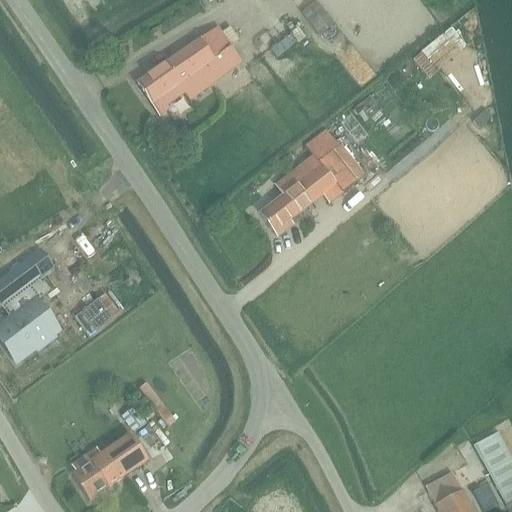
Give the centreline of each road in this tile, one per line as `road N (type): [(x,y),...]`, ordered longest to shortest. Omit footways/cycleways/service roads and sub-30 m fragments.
road 1 (unclassified): [(281,397),(13,0)]
road 2 (unclassified): [(187,511),(281,397)]
road 3 (unclassified): [(347,511),(281,397)]
